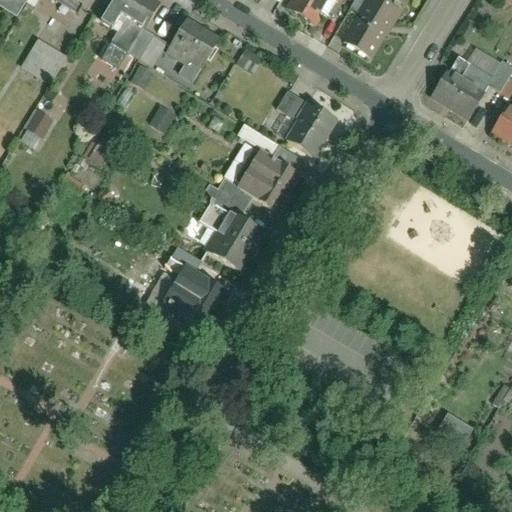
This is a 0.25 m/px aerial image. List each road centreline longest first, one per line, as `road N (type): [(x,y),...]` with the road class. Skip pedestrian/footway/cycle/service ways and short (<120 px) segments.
road 1 (residential): [(274,314),(390,112)]
road 2 (residential): [(390,112),(203,0)]
road 3 (residential): [(511,188),(390,112)]
road 4 (residential): [(390,112),(460,0)]
